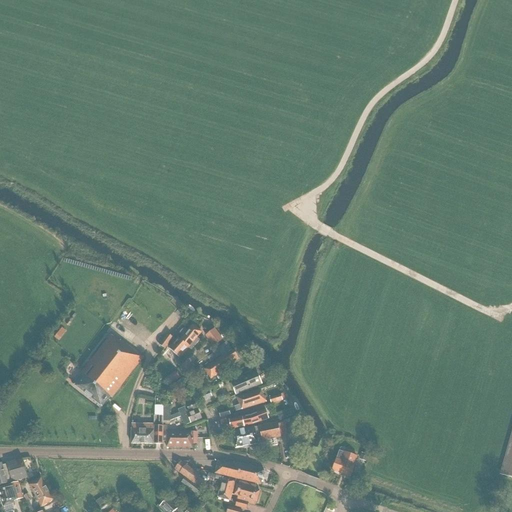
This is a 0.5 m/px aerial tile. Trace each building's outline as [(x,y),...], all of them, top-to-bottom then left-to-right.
[(180,340),(188,348),(191,350),(199,341),(196,338),(202,333),(192,326),(187,332),(183,328),(179,334),(183,337),(181,340),(180,340)] [(214,329),(205,336),(214,347),(223,339),(214,329)] [(175,342),(172,339),(173,338),(168,334),(159,345),(165,349),(167,346),(170,348),(169,349),(180,358),(188,348),(180,340),(178,338),(175,342)] [(119,342),(111,335),(73,385),(102,407),(110,397),(112,398),(143,358),(121,340),(119,342)] [(219,374),(224,381),(229,378),(224,370),(239,359),(227,342),(216,350),(222,357),(204,370),(211,379),(219,374)] [(169,375),(175,380),(182,373),(176,368),(169,375)] [(231,384),(236,396),(262,385),(257,373),(231,384)] [(159,389),(162,395),(172,392),(169,385),(159,389)] [(236,412),(266,402),(261,390),(238,398),(240,405),(234,407),(236,412)] [(212,397),(210,391),(202,395),(204,400),(212,397)] [(281,394),(269,398),(271,404),(282,401),(281,394)] [(186,406),(188,411),(197,407),(195,402),(186,406)] [(170,421),(180,416),(184,425),(201,418),(197,409),(187,413),(184,407),(177,409),(179,413),(170,417),(170,406),(163,406),(163,416),(163,421),(170,421)] [(253,425),(258,423),(259,427),(265,426),(263,421),(268,419),(265,410),(264,407),(245,412),(245,413),(219,419),(220,424),(227,422),(227,420),(229,420),(231,430),(244,427),(244,426),(253,425)] [(287,418),(285,412),(277,415),(280,421),(287,418)] [(131,444),(154,445),(163,445),(163,421),(163,416),(154,416),(154,426),(131,426),(131,444)] [(232,433),(235,449),(258,444),(256,435),(261,434),(262,441),(280,438),(277,423),(265,426),(259,427),(232,433)] [(166,448),(192,448),(192,444),(197,444),(197,433),(167,432),(166,448)] [(511,478),(511,438),(502,475),(511,478)] [(345,453),(339,451),(336,459),(332,470),(350,477),(355,465),(354,465),(357,457),(345,453)] [(368,455),(361,453),(359,460),(366,462),(368,455)] [(22,459),(7,463),(7,464),(2,466),(2,463),(0,463),(0,485),(27,478),(22,459)] [(236,479),(261,485),(264,471),(234,463),(233,465),(218,461),(215,474),(224,476),(236,479)] [(182,483),(189,489),(193,484),(199,476),(186,466),(180,462),(175,470),(180,474),(185,478),(182,483)] [(231,501),(236,482),(236,479),(224,476),(223,479),(223,478),(218,498),(231,501)] [(211,495),(215,489),(206,483),(199,477),(194,484),(202,489),(201,489),(211,495)] [(42,507),(54,500),(41,478),(29,485),(42,507)] [(248,504),(255,506),(256,502),(257,502),(260,492),(256,490),(257,487),(239,482),(238,485),(237,485),(234,495),(238,496),(235,506),(247,510),(248,504)] [(15,504),(14,501),(21,499),(19,491),(20,491),(18,483),(0,488),(0,496),(3,507),(15,504)] [(193,484),(189,489),(198,495),(202,490),(193,484)] [(181,511),(168,498),(160,507),(164,511),(181,511)]
